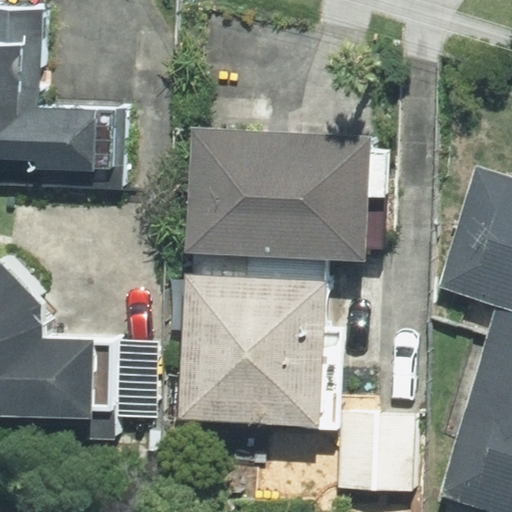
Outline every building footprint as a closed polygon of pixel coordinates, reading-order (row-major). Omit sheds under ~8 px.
[(42,10),(0,8),(0,158),(35,160),(34,184),(123,187),(126,110),(38,107),(42,10)] [(370,136),(192,127),(185,251),(192,251),(327,258),(364,260),(370,136)] [(488,332),(511,339),(511,178),(476,167),(438,287),(497,305),(488,332)] [(191,274),(186,274),(178,419),(338,427),(343,329),(324,327),(327,258),(192,251),(191,274)] [(0,416),(92,418),(91,438),(115,438),(115,415),(119,340),(42,338),(42,304),(0,262),(0,416)] [(511,511),(511,339),(488,332),(437,496),(488,511),(511,511)] [(119,340),(115,415),(156,417),(159,341),(119,340)] [(415,414),(342,411),(339,486),(412,489),(415,414)]
